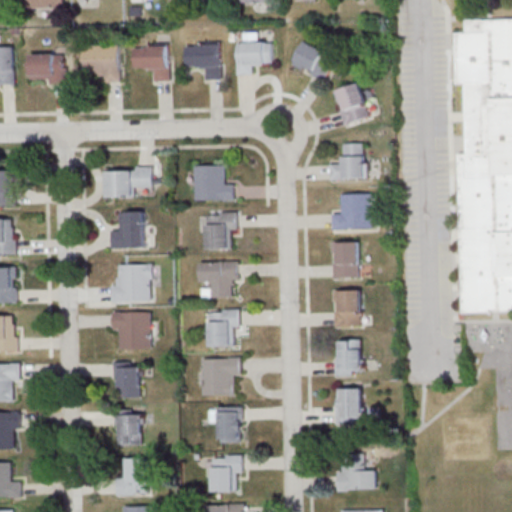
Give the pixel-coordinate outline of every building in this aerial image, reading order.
[(511,20),(444,23),(458,316),(511,316),(511,20)] [(274,63),(274,42),(262,42),(262,32),(246,32),(246,41),(240,41),(240,73),(258,73),(258,63),(274,63)] [(324,80),(337,57),(308,40),(295,64),(324,80)] [(223,42),(187,42),(187,68),(205,68),(205,79),(223,79),(223,42)] [(121,80),(121,45),(85,45),(85,80),(121,80)] [(171,45),(135,45),(135,69),(154,69),(154,80),(171,80),(171,45)] [(0,83),(16,84),(16,46),(0,46),(0,83)] [(67,83),(67,54),(32,54),(32,83),(67,83)] [(337,89),(346,125),(373,117),(363,82),(337,89)] [(369,178),(369,143),(344,143),(344,163),(333,163),(333,178),(369,178)] [(227,164),(197,164),(197,200),(237,200),(237,180),(227,180),(227,164)] [(109,196),(138,196),(137,186),(155,186),(155,167),(109,168),(109,196)] [(15,170),(0,169),(0,204),(15,205),(15,170)] [(375,193),(344,193),(344,211),(335,211),(335,228),(375,228),(375,193)] [(121,212),(150,211),(151,245),(113,246),(112,231),(121,231),(121,212)] [(239,211),(209,211),(209,248),(239,248),(239,211)] [(0,252),(17,253),(17,218),(0,218),(0,252)] [(361,241),(335,241),(335,276),(361,276),(361,241)] [(204,297),(239,297),(239,261),(202,261),(202,282),(212,282),(212,288),(204,288),(204,297)] [(120,263),(154,262),(155,278),(151,278),(152,299),(113,301),(113,284),(118,284),(118,277),(121,277),(120,263)] [(18,267),(0,266),(0,302),(18,302),(18,267)] [(337,325),(363,325),(363,290),(337,290),(337,325)] [(211,309),(211,345),(242,345),(242,309),(211,309)] [(123,347),(153,346),(152,312),(113,313),(114,328),(123,328),(123,347)] [(0,315),(0,339),(0,340),(0,351),(19,351),(19,315),(0,315)] [(365,339),(338,339),(338,374),(365,374),(365,339)] [(204,357),(204,394),(236,394),(236,376),(242,376),(242,357),(204,357)] [(144,396),(144,361),(118,361),(118,396),(144,396)] [(13,398),(0,398),(0,364),(21,364),(22,379),(12,379),(13,398)] [(366,388),(338,388),(338,422),(366,422),(366,388)] [(244,406),(215,406),(215,416),(221,416),(221,442),(244,442),(244,406)] [(146,444),(146,410),(121,410),(121,444),(146,444)] [(16,447),(0,447),(0,411),(22,411),(22,428),(15,428),(16,447)] [(244,455),(212,455),(212,491),(244,491),(244,455)] [(152,457),(130,457),(130,476),(120,476),(120,494),(152,494),(152,457)] [(379,490),(380,470),(368,470),(368,461),(340,461),(340,489),(379,490)] [(13,462),(0,462),(0,496),(23,496),(23,481),(14,481),(13,462)] [(244,511),(245,503),(209,503),(208,511),(244,511)]
